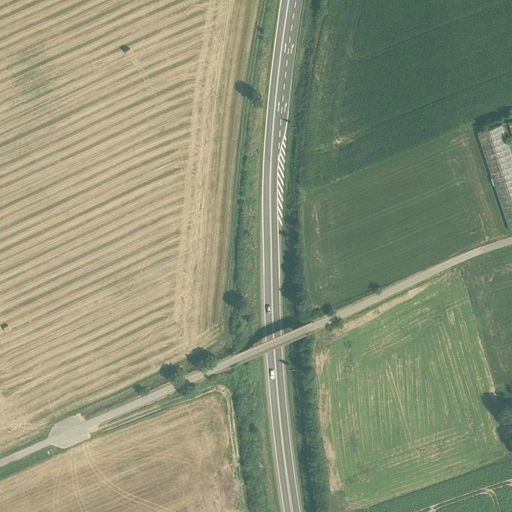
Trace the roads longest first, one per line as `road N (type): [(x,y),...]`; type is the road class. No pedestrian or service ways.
road 1 (track): [(248,511),(230,381),(88,434),(82,428),(234,349),(248,165),(273,0)]
road 2 (track): [(0,463),(511,241)]
road 3 (primary): [(292,511),(272,319),(271,153)]
road 4 (primary): [(271,153),(299,0)]
road 5 (primary): [(271,153),(290,0)]
